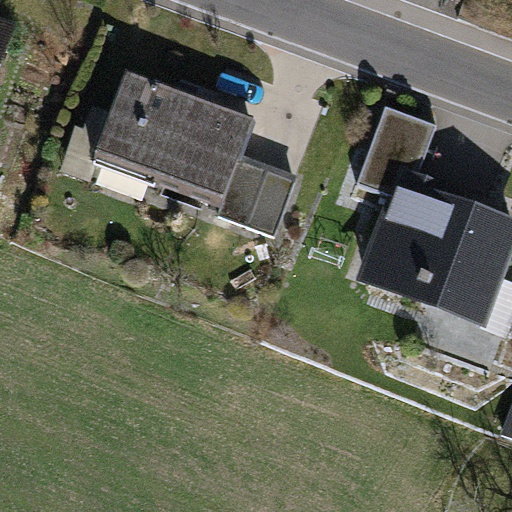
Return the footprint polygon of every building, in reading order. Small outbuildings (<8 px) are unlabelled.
[(0,31),(0,88),(17,37),(0,31)] [(258,128),(128,82),(98,168),(227,213),(246,164),(258,128)] [(359,192),(399,207),(409,180),(427,130),(387,115),(359,192)] [(297,183),(246,164),(227,213),(224,223),(275,241),(297,183)] [(445,193),(409,180),(399,207),(367,294),(487,338),(511,268),(511,228),(441,203),(445,193)]
